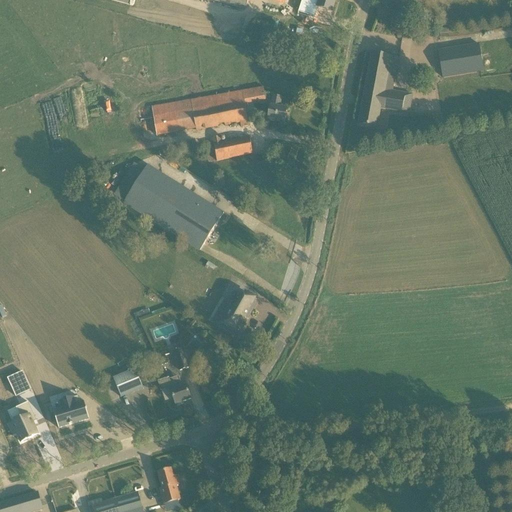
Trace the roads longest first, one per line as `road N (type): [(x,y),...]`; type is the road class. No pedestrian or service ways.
road 1 (unclassified): [(193,435),(235,405),(289,332),(313,263),(344,60),(365,0)]
road 2 (track): [(235,405),(266,429),(321,432),(511,412)]
road 3 (unclassified): [(0,497),(193,435)]
